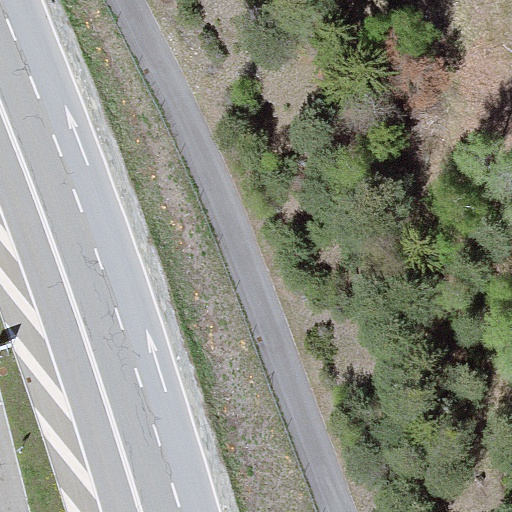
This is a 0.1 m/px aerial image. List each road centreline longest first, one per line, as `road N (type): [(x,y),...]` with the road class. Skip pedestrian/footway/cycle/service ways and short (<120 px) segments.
road 1 (unclassified): [(122,0),(243,244),(341,511)]
road 2 (primary): [(0,110),(139,511)]
